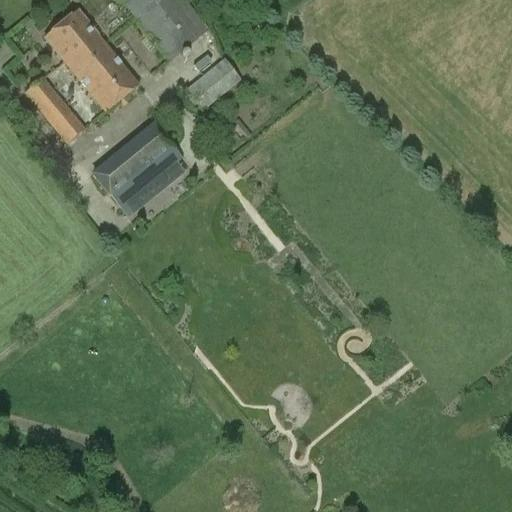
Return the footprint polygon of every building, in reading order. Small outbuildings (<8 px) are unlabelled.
[(118,0),(170,64),(209,32),(183,0),(118,0)] [(105,115),(138,88),(76,13),(44,40),(105,115)] [(224,61),(185,92),(202,113),(240,82),(224,61)] [(66,148),(85,132),(42,81),(24,96),(66,148)] [(181,161),(153,126),(90,177),(118,211),(181,161)]
